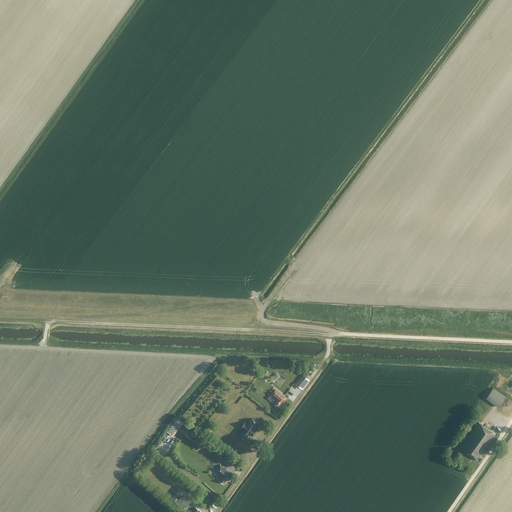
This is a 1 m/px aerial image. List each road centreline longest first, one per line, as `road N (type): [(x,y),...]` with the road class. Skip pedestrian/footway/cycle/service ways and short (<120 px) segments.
road 1 (track): [(326,358),(329,333),(511,342)]
road 2 (unclassified): [(215,511),(326,358)]
